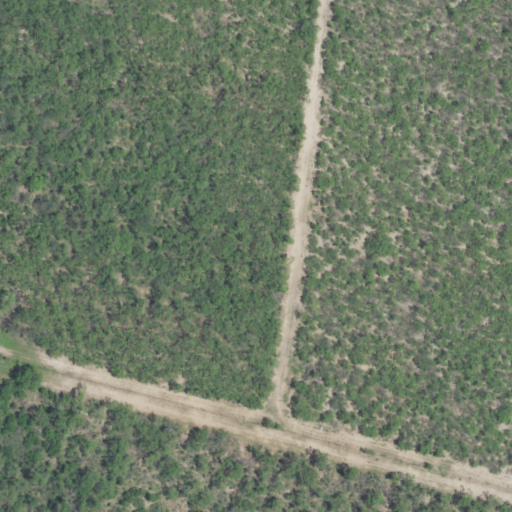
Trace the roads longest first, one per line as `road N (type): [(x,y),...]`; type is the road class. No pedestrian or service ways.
road 1 (track): [(0,375),(263,416),(511,475)]
road 2 (track): [(289,0),(263,416)]
